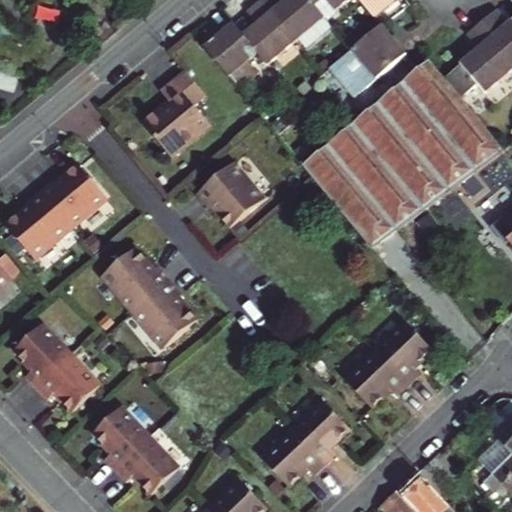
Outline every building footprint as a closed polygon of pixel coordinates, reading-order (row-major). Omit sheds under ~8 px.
[(262,0),(261,1),(297,43),(305,52),(333,28),(316,7),(309,0),(262,0)] [(309,0),(316,7),(324,0),(326,0),(335,10),(347,0),(309,0)] [(359,0),(371,14),(386,0),(359,0)] [(246,13),(257,25),(243,36),(259,55),(269,66),(297,43),(261,1),(246,13)] [(497,11),(493,7),(479,19),(511,61),(511,16),(505,22),(497,11)] [(477,84),(485,93),(511,70),(511,61),(479,19),(463,33),(475,48),(459,61),(462,65),(446,78),(462,97),(477,84)] [(243,36),(234,25),(205,48),(242,91),(259,75),(249,63),(259,55),(243,36)] [(353,52),(331,70),(355,100),(407,58),(384,29),(353,52)] [(439,77),(430,67),(417,77),(305,166),(317,180),(378,252),(400,235),(454,194),(503,156),(458,100),(442,81),(439,77)] [(188,74),(166,93),(175,103),(148,127),(176,160),(214,127),(198,109),(209,99),(188,74)] [(442,81),(458,100),(462,97),(446,78),(442,81)] [(235,167),(198,198),(209,212),(212,209),(220,218),(231,232),(265,204),(235,167)] [(57,188),(53,184),(40,195),(72,233),(108,202),(80,169),(70,177),(57,188)] [(67,173),(53,184),(57,188),(70,177),(67,173)] [(40,195),(27,206),(31,211),(18,221),(8,230),(36,263),(72,233),(40,195)] [(27,206),(14,216),(18,221),(31,211),(27,206)] [(212,209),(209,212),(216,220),(220,218),(212,209)] [(511,209),(499,220),(502,223),(493,230),(506,245),(509,243),(511,246),(511,209)] [(134,315),(172,285),(160,271),(157,273),(147,261),(138,251),(104,278),(134,315)] [(160,271),(151,259),(147,261),(157,273),(160,271)] [(0,292),(13,282),(0,267),(0,292)] [(183,298),(172,285),(134,315),(164,352),(198,324),(190,313),(180,301),(183,298)] [(193,310),(183,298),(180,301),(190,313),(193,310)] [(412,368),(432,351),(405,323),(374,352),(409,388),(421,377),(412,368)] [(27,379),(38,391),(73,357),(44,326),(16,353),(34,372),(27,379)] [(397,399),(409,388),(374,352),(344,382),(370,409),(390,392),(397,399)] [(38,391),(48,402),(56,395),(74,414),(103,388),(73,357),(38,391)] [(148,381),(140,373),(133,379),(142,388),(148,381)] [(329,448),(348,430),(321,403),(291,431),(326,467),(336,457),(329,448)] [(152,440),(123,409),(95,436),(113,455),(105,462),(116,473),(152,440)] [(488,468),(511,444),(511,416),(493,434),(500,442),(481,460),(488,468)] [(313,480),(326,467),(291,431),(260,460),(288,490),(305,472),(313,480)] [(116,473),(128,486),(136,479),(155,498),(182,471),(152,440),(116,473)] [(503,484),(511,475),(511,444),(488,468),(503,484)] [(459,476),(437,453),(426,464),(448,486),(459,476)] [(426,464),(417,473),(425,481),(438,495),(448,486),(426,464)] [(511,475),(503,484),(511,493),(511,475)] [(453,511),(438,495),(425,481),(406,499),(417,511),(453,511)] [(262,511),(265,510),(238,482),(208,510),(209,511),(262,511)] [(417,511),(406,499),(398,491),(383,506),(388,511),(417,511)]
